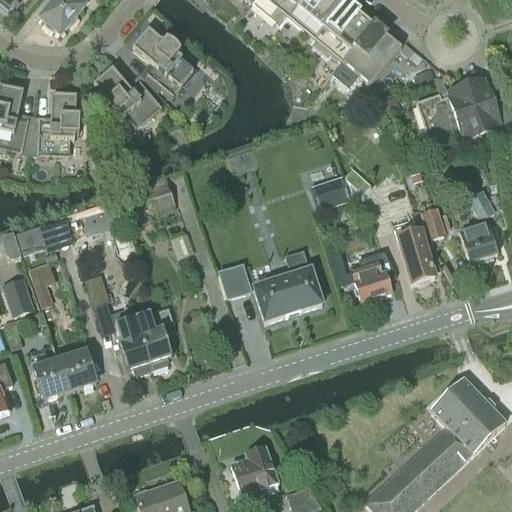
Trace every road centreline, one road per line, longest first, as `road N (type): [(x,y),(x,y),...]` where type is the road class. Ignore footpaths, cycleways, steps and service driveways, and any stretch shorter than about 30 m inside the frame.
road 1 (tertiary): [(0,468),(485,310)]
road 2 (residential): [(0,42),(40,65),(65,67),(111,38),(142,0)]
